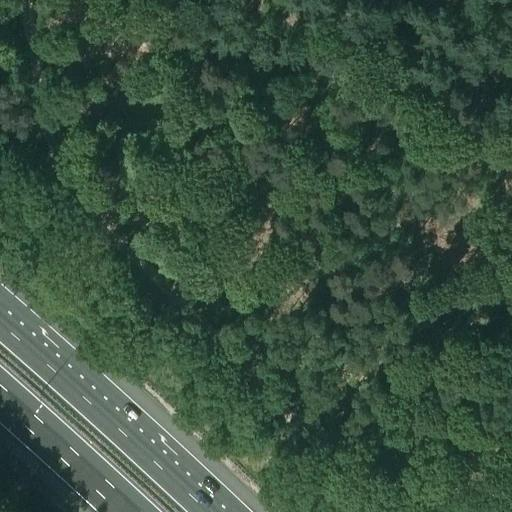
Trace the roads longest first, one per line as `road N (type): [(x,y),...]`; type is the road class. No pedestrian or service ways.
road 1 (motorway): [(216,511),(0,307)]
road 2 (motorway): [(0,398),(124,511)]
